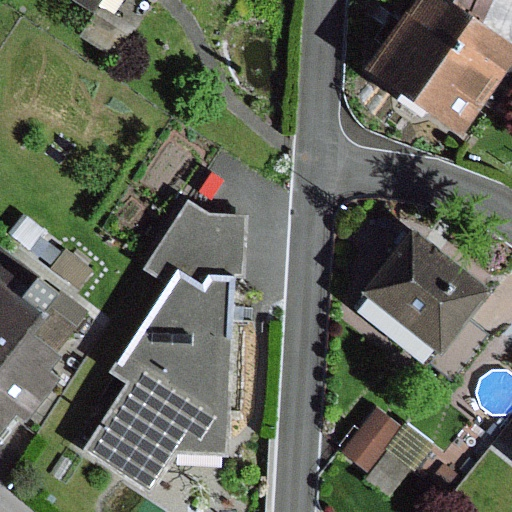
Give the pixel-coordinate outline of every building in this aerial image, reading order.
[(71,0),(95,15),(104,0),(71,0)] [(450,0),(411,0),(364,69),(464,137),(511,66),(511,0),(458,0),(457,4),(450,0)] [(246,279),(251,217),(209,214),(189,201),(145,268),(169,285),(111,375),(127,384),(86,452),(150,497),(179,455),(229,458),(236,278),(246,279)] [(413,233),(353,312),(451,387),(485,342),(465,328),(492,293),(413,233)] [(0,436),(16,416),(26,424),(60,380),(51,373),(63,357),(36,336),(56,310),(25,286),(34,274),(0,247),(0,436)] [(401,427),(375,406),(339,452),(369,474),(365,480),(389,499),(411,471),(413,473),(435,446),(405,423),(401,427)]
